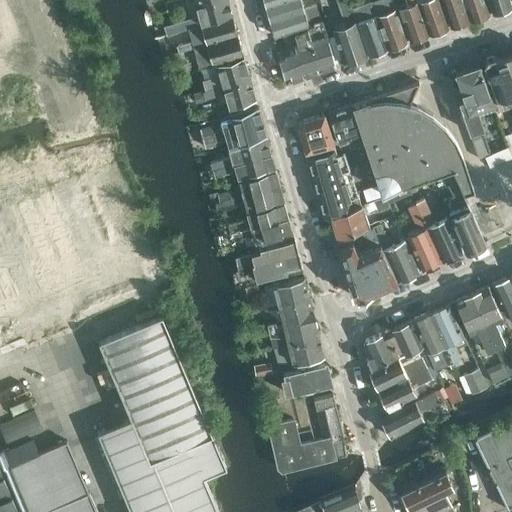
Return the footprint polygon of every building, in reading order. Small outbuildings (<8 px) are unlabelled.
[(185,28),(188,27),(232,14),(228,0),(215,0),(196,5),(199,15),(176,22),(164,26),(167,33),(185,28)] [(276,0),(265,3),(268,17),(303,7),(302,2),(307,0),(276,0)] [(331,27),(344,63),(368,55),(349,0),(336,0),(345,23),(331,27)] [(382,0),(373,0),(371,1),(387,48),(406,41),(394,7),(386,10),(382,0)] [(429,34),(417,0),(405,0),(407,3),(398,6),(410,40),(429,34)] [(417,0),(429,34),(448,27),(438,0),(417,0)] [(470,20),(463,0),(442,0),(451,26),(470,20)] [(463,0),(470,20),(489,13),(484,0),(463,0)] [(488,0),(492,12),(511,6),(509,0),(488,0)] [(387,48),(371,1),(361,4),(365,17),(356,20),(368,54),(387,48)] [(303,7),(268,17),(273,33),(307,22),(306,17),(307,16),(318,12),(316,3),(303,7)] [(188,27),(194,46),(238,34),(232,14),(188,27)] [(314,25),(307,27),(319,71),(335,65),(322,19),(313,22),(314,25)] [(298,30),(290,33),(302,76),(319,71),(307,27),(298,30)] [(302,76),(290,33),(283,35),(286,47),(278,50),(277,50),(286,82),(302,76)] [(238,34),(194,46),(199,66),(213,62),(244,53),(238,34)] [(511,75),(505,55),(498,58),(498,57),(494,55),(486,58),(484,62),(483,63),(497,101),(510,97),(511,103),(511,75)] [(208,78),(211,89),(250,77),(244,56),(217,64),(220,75),(208,78)] [(458,100),(469,132),(478,158),(490,153),(482,132),(485,131),(484,127),(479,114),(495,108),(493,102),(479,63),(477,64),(474,62),(467,64),(465,68),(463,69),(455,72),(464,98),(458,100)] [(250,77),(211,89),(194,94),(196,100),(225,92),(229,106),(256,99),(250,77)] [(419,81),(351,104),(382,195),(429,175),(452,165),(467,200),(468,199),(464,191),(473,187),(469,174),(462,153),(455,138),(445,125),(432,114),(417,105),(415,107),(408,104),(409,101),(419,81)] [(192,86),(194,92),(205,89),(203,83),(192,86)] [(350,104),(328,112),(338,140),(346,140),(350,139),(361,136),(350,104)] [(199,123),(205,144),(228,138),(230,145),(267,135),(259,107),(222,117),(224,125),(212,128),(210,120),(199,123)] [(300,121),(298,126),(324,217),(361,203),(358,192),(345,154),(337,153),(323,113),(300,121)] [(361,136),(350,139),(352,146),(364,143),(361,136)] [(208,170),(213,168),(271,152),(268,138),(231,148),(233,155),(211,161),(210,158),(205,159),(208,170)] [(485,156),(489,167),(511,157),(507,147),(485,156)] [(271,152),(213,168),(215,175),(237,169),(239,177),(275,166),(271,152)] [(443,198),(466,250),(485,242),(452,165),(429,175),(434,188),(447,182),(453,194),(443,198)] [(213,194),(215,201),(280,183),(276,169),(239,179),(241,187),(213,194)] [(0,351),(149,298),(103,170),(0,206),(0,351)] [(280,183),(215,201),(217,210),(222,209),(222,207),(245,201),(247,208),(284,198),(280,183)] [(377,183),(362,188),(366,200),(381,195),(377,183)] [(385,195),(382,196),(374,199),(377,207),(388,203),(385,195)] [(424,197),(415,201),(442,260),(462,251),(446,215),(434,221),(424,197)] [(222,221),(225,232),(288,215),(284,201),(247,211),(249,218),(231,223),(230,219),(222,221)] [(442,260),(415,201),(407,205),(418,228),(406,234),(422,270),(442,260)] [(361,204),(330,215),(337,239),(369,224),(361,204)] [(288,215),(225,232),(225,233),(226,239),(253,232),(255,240),(292,229),(288,215)] [(380,223),(372,226),(382,248),(390,244),(387,237),(386,238),(380,223)] [(382,248),(372,226),(358,233),(363,242),(373,237),(376,244),(358,252),(352,239),(339,245),(348,281),(351,295),(352,294),(357,297),(358,298),(371,292),(370,291),(396,280),(382,248)] [(235,257),(237,265),(298,249),(293,232),(258,242),(260,249),(235,257)] [(404,238),(390,244),(382,248),(396,280),(397,281),(419,271),(404,238)] [(298,249),(237,265),(239,274),(265,267),(267,275),(302,267),(298,249)] [(491,283),(506,315),(511,312),(511,274),(491,283)] [(278,303),(309,296),(304,276),(273,284),(278,303)] [(487,284),(471,292),(495,346),(504,342),(494,320),(502,316),(487,284)] [(495,346),(471,292),(454,300),(469,332),(476,328),(487,350),(495,346)] [(282,320),(283,323),(314,316),(309,296),(278,303),(281,314),(282,320)] [(449,302),(430,310),(454,365),(458,363),(457,359),(460,357),(456,347),(467,342),(463,334),(449,302)] [(454,365),(430,310),(412,319),(423,344),(426,351),(435,369),(449,363),(450,367),(454,365)] [(98,431),(131,511),(218,511),(203,475),(226,465),(162,314),(99,341),(131,417),(98,431)] [(285,330),(288,343),(319,336),(314,316),(283,323),(285,330)] [(412,319),(392,327),(400,346),(403,345),(406,352),(423,344),(412,319)] [(270,334),(285,330),(283,323),(282,320),(271,322),(268,323),(270,334)] [(253,326),(255,338),(267,335),(265,323),(253,326)] [(402,351),(400,346),(392,327),(365,339),(363,344),(368,356),(366,357),(370,366),(402,351)] [(319,336),(288,343),(293,363),(323,356),(319,336)] [(369,370),(378,389),(426,366),(421,355),(402,364),(398,356),(369,370)] [(271,361),(254,365),(255,370),(256,376),(273,373),(271,361)] [(325,362),(273,374),(278,395),(330,382),(325,362)] [(511,373),(507,364),(488,373),(492,382),(511,373)] [(426,366),(378,389),(388,408),(417,394),(413,386),(432,377),(426,366)] [(486,386),(478,367),(459,376),(460,379),(465,392),(472,392),(486,386)] [(444,388),(450,403),(461,398),(454,383),(444,388)] [(439,388),(434,390),(381,417),(390,437),(424,420),(420,411),(440,402),(438,398),(443,396),(439,388)] [(334,399),(268,416),(281,470),(348,453),(334,399)] [(0,423),(0,431),(6,446),(42,431),(33,410),(0,423)] [(511,417),(474,436),(510,510),(511,508),(511,417)] [(0,511),(97,511),(67,440),(9,464),(2,449),(0,449),(0,511)] [(401,490),(412,511),(448,495),(445,489),(453,485),(445,468),(401,490)] [(355,485),(292,511),(312,511),(324,507),(325,511),(347,511),(361,507),(355,485)] [(456,511),(448,495),(412,511),(411,511),(456,511)]
